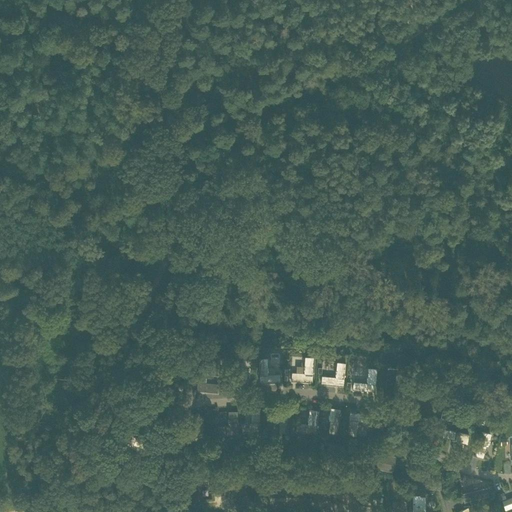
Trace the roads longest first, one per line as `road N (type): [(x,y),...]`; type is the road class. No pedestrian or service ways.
road 1 (track): [(167,267),(104,364),(56,485),(43,504),(24,511)]
road 2 (track): [(155,0),(172,147)]
road 3 (track): [(172,147),(167,267)]
